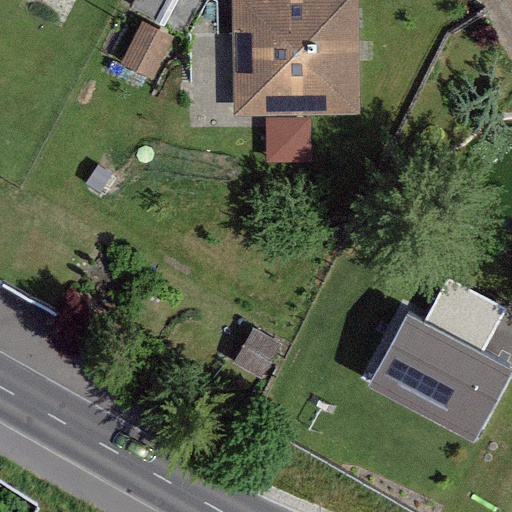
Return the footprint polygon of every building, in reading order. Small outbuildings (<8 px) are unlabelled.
[(203,0),(133,0),(129,10),(187,36),(203,0)] [(356,0),(227,0),(230,90),(256,90),(257,113),(359,111),(356,0)] [(167,36),(140,26),(123,68),(150,79),(167,36)] [(34,241),(3,295),(51,323),(82,268),(34,241)] [(511,371),(511,366),(408,314),(370,388),(475,442),(511,371)] [(261,380),(277,348),(252,335),(236,368),(261,380)]
